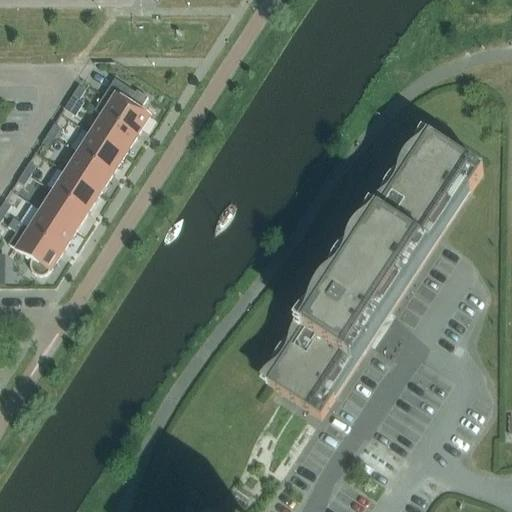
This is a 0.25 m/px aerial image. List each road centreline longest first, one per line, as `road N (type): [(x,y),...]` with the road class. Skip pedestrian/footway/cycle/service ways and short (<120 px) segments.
road 1 (residential): [(271,0),(69,315),(0,315)]
road 2 (residential): [(0,186),(73,72),(0,72)]
